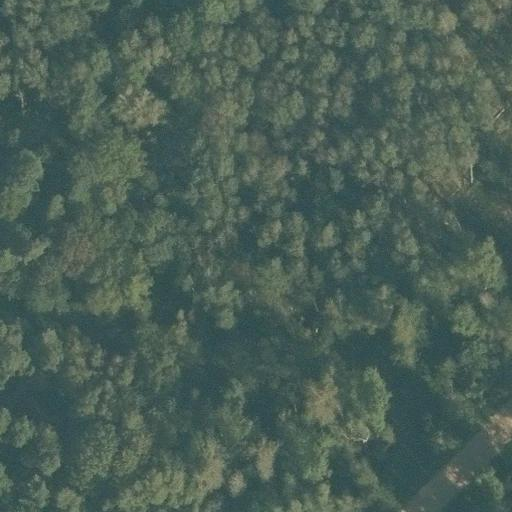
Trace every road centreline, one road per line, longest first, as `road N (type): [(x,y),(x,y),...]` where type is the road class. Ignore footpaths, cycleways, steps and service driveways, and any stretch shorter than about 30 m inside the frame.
road 1 (track): [(95,511),(0,302)]
road 2 (track): [(511,426),(424,511)]
